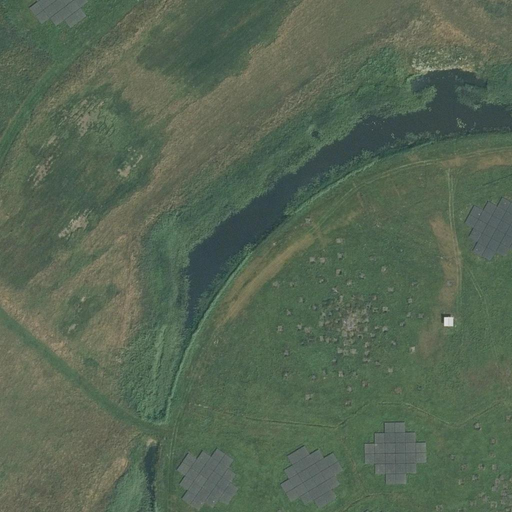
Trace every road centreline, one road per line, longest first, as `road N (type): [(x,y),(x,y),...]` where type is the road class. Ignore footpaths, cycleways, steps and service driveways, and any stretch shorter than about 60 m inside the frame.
road 1 (track): [(511,148),(442,153),(378,171),(309,212),(230,294),(180,398),(166,511)]
road 2 (track): [(420,511),(397,489),(367,482),(353,437),(373,399),(423,397),(448,379),(467,274),(442,153)]
road 3 (track): [(291,511),(263,476),(251,437),(137,420),(74,376),(0,307)]
road 4 (track): [(0,158),(40,89),(149,0)]
road 5 (track): [(358,230),(411,267),(435,324),(511,338)]
